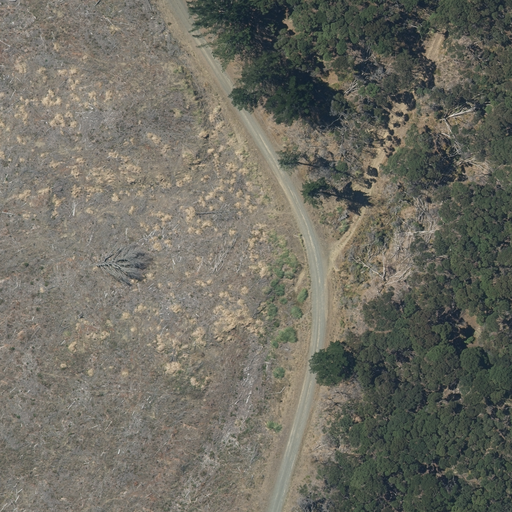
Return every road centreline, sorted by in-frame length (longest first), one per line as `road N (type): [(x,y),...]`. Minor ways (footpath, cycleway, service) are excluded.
road 1 (track): [(280,511),(324,245),(182,0)]
road 2 (track): [(461,0),(427,75),(324,245)]
